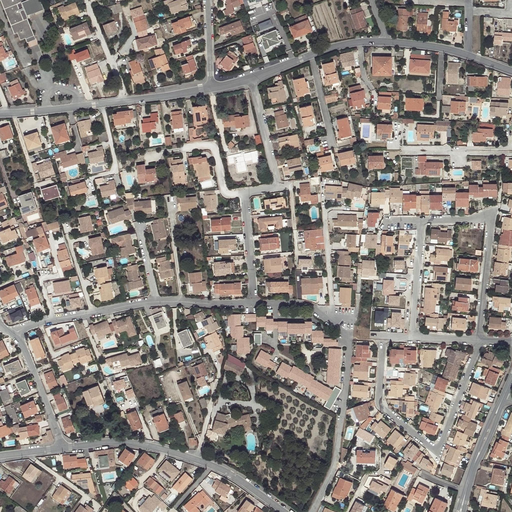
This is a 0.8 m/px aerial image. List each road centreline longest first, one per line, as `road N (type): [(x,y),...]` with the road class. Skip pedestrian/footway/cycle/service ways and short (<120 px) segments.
road 1 (residential): [(383,349),(380,405),(437,453),(479,341)]
road 2 (residential): [(331,321),(348,348),(333,471),(310,511)]
road 3 (residential): [(421,220),(489,219),(479,341)]
road 4 (residential): [(16,333),(63,448)]
